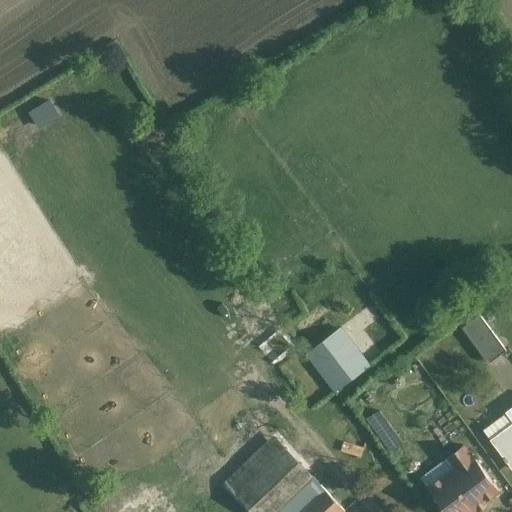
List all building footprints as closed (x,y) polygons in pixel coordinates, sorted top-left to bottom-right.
[(511,337),(498,321),(480,336),(511,375),(511,337)] [(345,322),(308,348),(336,389),(373,363),(345,322)] [(511,468),(511,467),(511,422),(490,438),(511,468)] [(358,511),(292,439),(245,482),(272,511),(358,511)] [(444,511),(471,511),(501,489),(470,450),(424,486),(444,511)]
